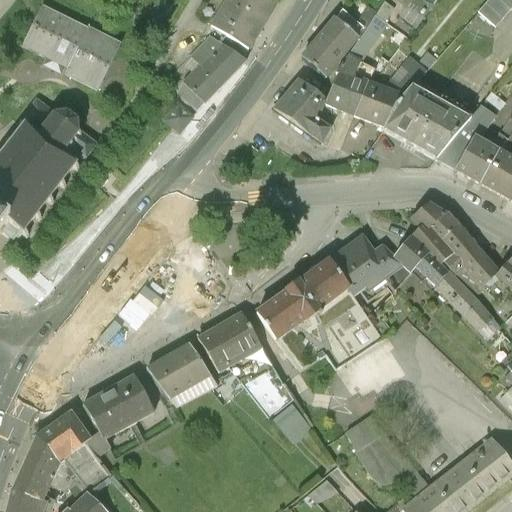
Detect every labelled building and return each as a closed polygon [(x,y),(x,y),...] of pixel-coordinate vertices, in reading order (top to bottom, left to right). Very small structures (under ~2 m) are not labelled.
[(267,12),(248,0),(231,0),(212,31),(244,50),(267,12)] [(511,10),(511,0),(493,0),(483,14),(500,27),(511,10)] [(416,24),(422,7),(404,2),(399,19),(416,24)] [(87,34),(43,12),(23,51),(47,63),(44,68),(61,77),(64,71),(68,73),(65,79),(97,95),(121,48),(88,32),(87,34)] [(363,48),(337,27),(304,65),(329,87),(363,48)] [(244,69),(210,44),(187,67),(193,73),(176,92),(201,115),(244,69)] [(329,105),(358,116),(369,89),(375,74),(352,64),(341,81),(329,105)] [(329,110),(299,86),(274,116),(321,152),(339,132),(323,118),(329,110)] [(403,103),(369,89),(358,116),(390,128),(403,103)] [(472,123),(411,90),(403,103),(390,128),(385,137),(444,168),(472,123)] [(36,104),(17,129),(19,130),(22,132),(12,145),(7,142),(4,145),(9,149),(0,160),(0,234),(1,232),(15,242),(17,239),(19,241),(21,239),(25,242),(27,239),(23,236),(34,221),(38,224),(40,222),(36,219),(46,206),(50,209),(53,206),(49,203),(58,190),(63,193),(65,190),(61,187),(72,173),(76,176),(78,173),(74,170),(77,166),(77,165),(81,159),(85,161),(95,147),(82,137),(78,137),(77,137),(75,128),(79,126),(78,123),(74,125),(66,119),(67,116),(64,115),(63,118),(54,119),(53,115),(50,116),(36,104)] [(173,110),(160,126),(166,131),(169,133),(178,140),(191,124),(173,110)] [(482,190),(502,156),(482,146),(498,121),(481,110),(472,123),(444,168),(482,190)] [(511,120),(496,143),(509,153),(511,147),(511,120)] [(511,207),(511,161),(502,156),(482,190),(511,207)] [(422,236),(417,243),(450,276),(458,283),(474,264),(454,232),(430,213),(414,228),(422,236)] [(363,238),(328,263),(350,294),(355,302),(366,293),(371,298),(404,273),(396,264),(381,248),(373,253),(363,238)] [(450,276),(417,243),(400,260),(396,264),(404,273),(410,279),(414,275),(417,272),(435,291),(450,276)] [(511,262),(497,281),(511,292),(511,262)] [(350,294),(328,263),(256,313),(278,344),(350,294)] [(458,283),(450,276),(435,291),(477,335),(493,319),(458,283)] [(294,400),(242,317),(222,330),(201,343),(221,374),(231,368),(265,418),(294,400)] [(208,380),(190,348),(147,373),(168,401),(208,380)] [(359,359),(352,350),(340,358),(337,354),(322,364),(331,378),(359,359)] [(153,414),(135,381),(85,409),(102,437),(104,441),(153,414)] [(511,382),(495,399),(511,416),(511,382)] [(307,429),(290,405),(271,418),(288,442),(307,429)] [(70,414),(33,439),(56,460),(74,478),(84,488),(101,474),(95,467),(101,462),(90,445),(93,443),(70,414)] [(401,475),(374,419),(346,433),(374,489),(401,475)] [(104,441),(102,437),(93,443),(90,445),(101,462),(113,453),(104,441)] [(56,460),(33,439),(11,496),(6,511),(44,511),(46,509),(54,491),(60,494),(74,478),(56,460)] [(471,511),(511,480),(511,476),(489,447),(406,511),(471,511)] [(70,511),(68,510),(67,511),(98,511),(86,501),(76,511),(70,511)]
